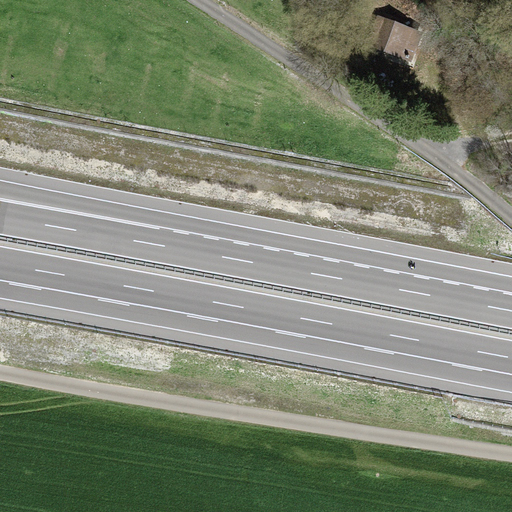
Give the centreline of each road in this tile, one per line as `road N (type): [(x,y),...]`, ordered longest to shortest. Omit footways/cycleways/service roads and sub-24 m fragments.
road 1 (motorway): [(0,262),(511,357)]
road 2 (track): [(0,366),(511,457)]
road 3 (track): [(200,0),(511,214)]
road 4 (motorway): [(309,271),(0,196)]
road 5 (motorway): [(309,271),(0,217)]
road 6 (motorway): [(511,310),(309,271)]
